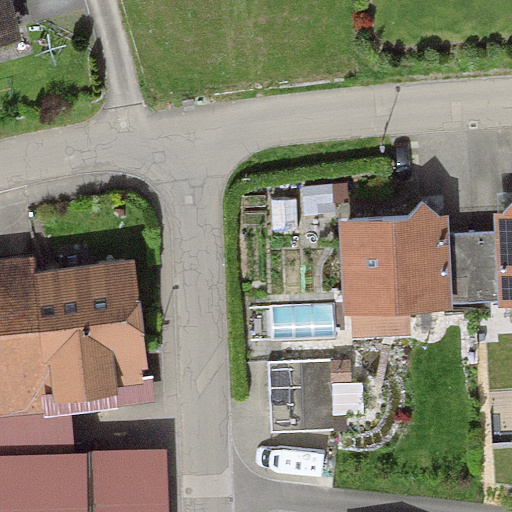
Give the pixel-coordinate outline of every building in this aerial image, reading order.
[(0,37),(9,34),(0,2),(0,37)] [(511,303),(511,223),(500,224),(504,303),(511,303)] [(443,303),(439,228),(347,233),(351,308),(443,303)] [(0,394),(138,379),(125,271),(0,285),(0,394)] [(158,511),(157,460),(0,464),(1,511),(158,511)]
